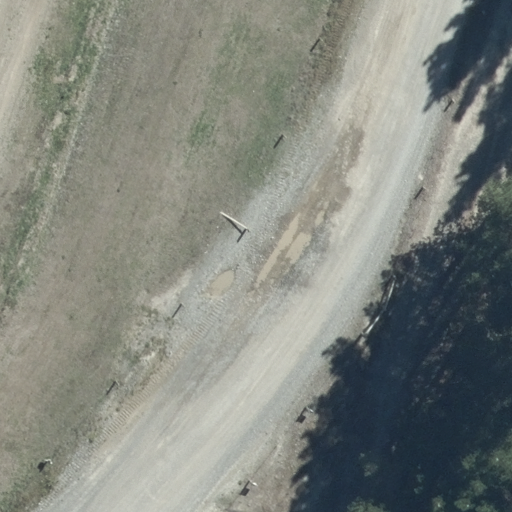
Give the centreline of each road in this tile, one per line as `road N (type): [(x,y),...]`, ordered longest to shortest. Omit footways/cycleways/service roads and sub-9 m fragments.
road 1 (unclassified): [(109,511),(252,351),(334,190),(401,0)]
road 2 (track): [(511,9),(340,511)]
